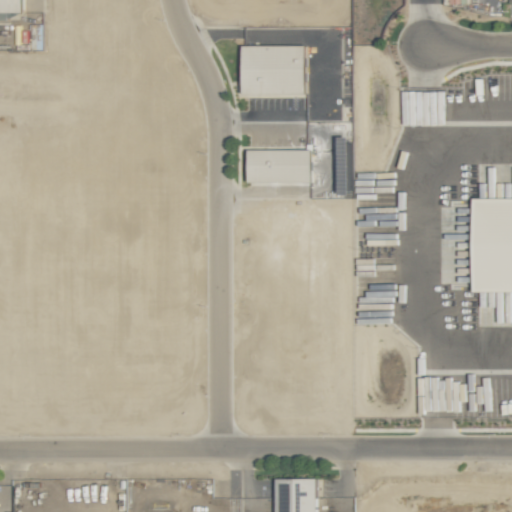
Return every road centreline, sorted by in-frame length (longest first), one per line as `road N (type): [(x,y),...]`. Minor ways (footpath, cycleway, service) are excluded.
road 1 (residential): [(0,451),(511,448)]
road 2 (residential): [(218,449),(217,132),(213,101),(172,0)]
